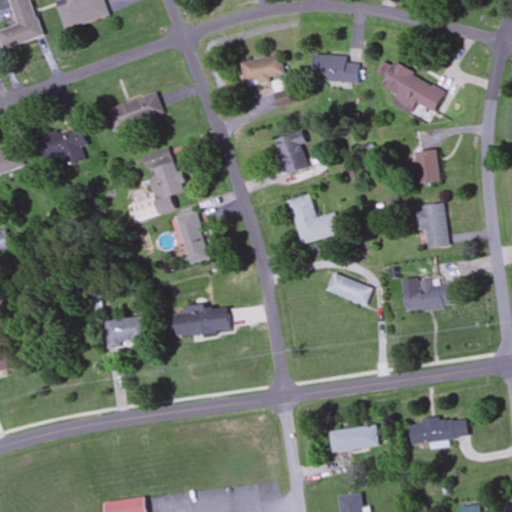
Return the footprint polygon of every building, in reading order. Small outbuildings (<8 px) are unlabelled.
[(10,0),(19,25),(0,30),(0,34),(5,50),(44,37),(32,0),(10,0)] [(65,29),(109,17),(103,0),(62,0),(57,2),(65,29)] [(316,79),(358,83),(360,58),(318,55),(316,79)] [(241,62),(244,82),(283,76),(280,56),(241,62)] [(446,90),(394,64),(383,86),(398,93),(392,104),(410,113),(416,102),(434,112),(446,90)] [(277,105),(289,102),(282,80),(271,83),(277,105)] [(163,115),(156,93),(105,110),(112,131),(163,115)] [(86,145),(80,125),(38,138),(44,160),(65,154),(69,164),(83,160),(80,147),(86,145)] [(287,176),(308,168),(300,145),(306,143),(301,130),(274,139),(287,176)] [(138,222),(176,210),(171,196),(187,191),(177,160),(172,161),(168,147),(142,156),(146,170),(154,168),(157,176),(152,178),(158,197),(133,205),(138,222)] [(441,183),(437,150),(415,152),(419,185),(441,183)] [(333,213),(315,218),(309,195),(289,200),(300,244),(339,234),(333,213)] [(445,204),(419,206),(421,231),(427,231),(428,247),(449,246),(445,204)] [(210,259),(197,210),(177,215),(190,264),(210,259)] [(0,252),(12,247),(5,230),(0,231),(0,252)] [(365,306),(371,289),(332,275),(326,292),(365,306)] [(408,312),(462,307),(460,284),(434,286),(433,280),(421,281),(421,288),(406,290),(408,312)] [(177,313),(180,337),(231,330),(229,307),(177,313)] [(151,341),(150,318),(108,319),(109,343),(151,341)] [(0,370),(22,364),(16,342),(0,346),(0,370)] [(412,422),(414,445),(434,444),(434,448),(452,447),(451,439),(471,437),(470,418),(412,422)] [(381,448),(378,426),(331,431),(333,453),(381,448)] [(343,511),(365,511),(363,494),(341,497),(343,511)] [(105,502),(107,511),(149,511),(147,496),(105,502)]
